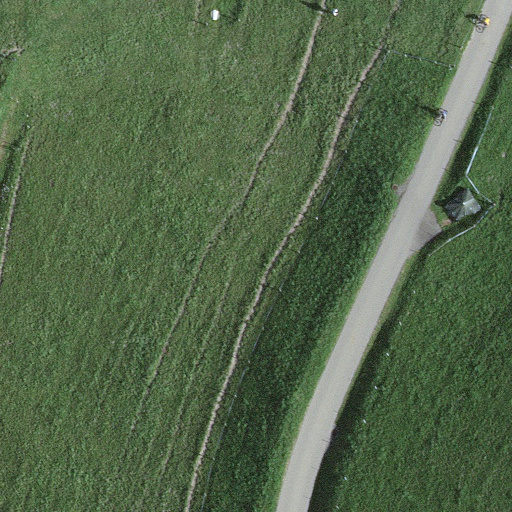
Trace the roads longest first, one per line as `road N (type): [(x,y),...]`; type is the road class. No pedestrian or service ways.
road 1 (track): [(422,185),(336,381),(294,511)]
road 2 (track): [(499,0),(422,185)]
